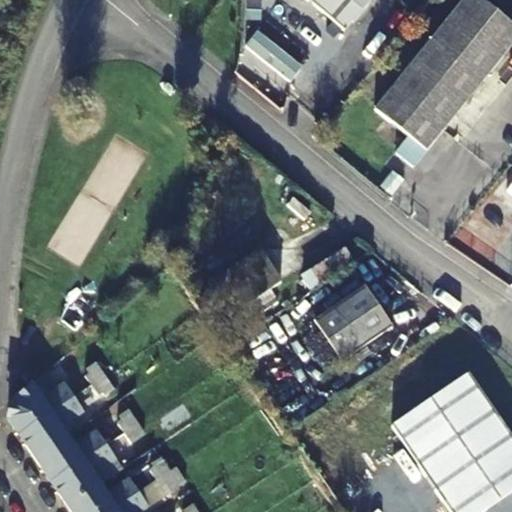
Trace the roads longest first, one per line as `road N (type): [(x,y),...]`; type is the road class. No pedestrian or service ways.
road 1 (unclassified): [(106,0),(511,324)]
road 2 (residential): [(0,234),(27,100),(69,0)]
